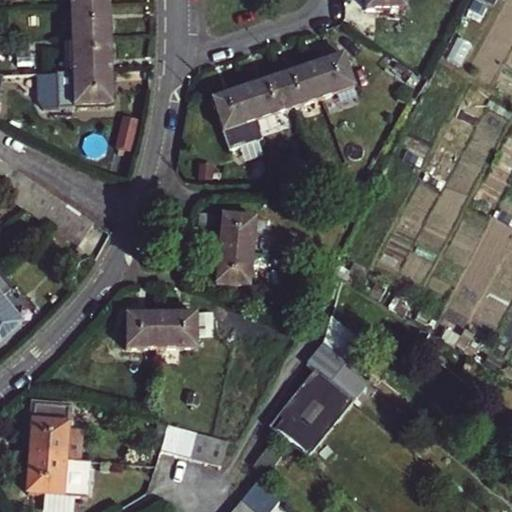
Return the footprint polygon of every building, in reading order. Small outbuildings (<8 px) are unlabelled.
[(367,0),(368,12),(406,12),(405,0),(367,0)] [(71,40),(108,38),(107,5),(70,6),(71,40)] [(1,24),(25,22),(24,10),(0,11),(1,24)] [(72,73),(109,72),(108,38),(71,40),(72,73)] [(360,105),(354,89),(343,56),(309,68),(321,100),(325,98),(331,114),(360,105)] [(288,111),(321,100),(309,68),(277,79),(288,111)] [(59,108),(110,106),(109,72),(72,73),(58,74),(59,108)] [(255,122),(288,111),(277,79),(244,90),(255,122)] [(261,139),(255,122),(244,90),(212,101),(228,149),(238,146),(256,141),(261,139)] [(126,117),(119,148),(133,151),(139,120),(126,117)] [(244,163),(261,158),(256,141),(238,146),(244,163)] [(0,170),(0,194),(1,196),(17,173),(4,165),(0,170)] [(1,196),(14,204),(29,181),(17,173),(1,196)] [(23,210),(27,213),(43,191),(29,181),(14,204),(23,210)] [(27,213),(39,222),(55,199),(43,191),(27,213)] [(52,230),(53,231),(68,208),(55,199),(39,222),(52,230)] [(53,231),(65,239),(80,216),(68,208),(53,231)] [(65,239),(78,248),(93,225),(80,216),(65,239)] [(217,253),(252,257),(256,221),(221,218),(217,253)] [(86,243),(100,250),(110,229),(95,223),(86,243)] [(214,287),(249,290),(252,257),(217,253),(214,287)] [(125,351),(160,351),(160,316),(125,316),(125,351)] [(160,351),(195,351),(195,316),(160,316),(160,351)] [(352,405),(369,384),(323,345),(306,366),(315,374),(352,405)] [(275,434),(307,460),(352,405),(315,374),(270,429),(275,434)] [(84,444),(66,442),(69,409),(34,405),(29,459),(81,463),(82,463),(84,444)] [(160,452),(177,457),(184,431),(167,426),(160,452)] [(177,457),(190,461),(198,435),(184,431),(177,457)] [(190,461),(205,466),(213,439),(198,435),(190,461)] [(205,466),(221,470),(229,444),(213,439),(205,466)] [(251,468),(264,478),(282,455),(270,445),(251,468)] [(52,497),(77,499),(81,463),(29,459),(26,495),(52,497)] [(51,511),(61,511),(75,511),(77,499),(52,497),(51,511)]
